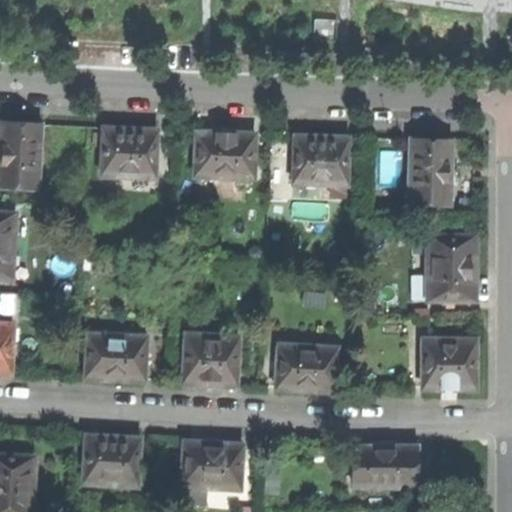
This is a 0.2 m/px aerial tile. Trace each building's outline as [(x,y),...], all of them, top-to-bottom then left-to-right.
[(0,0),(0,31),(115,31),(115,0),(0,0)] [(41,124),(1,122),(0,136),(0,186),(37,188),(41,124)] [(130,129),(104,128),(101,175),(154,178),(157,130),(130,129)] [(225,133),(197,132),(195,176),(253,178),(255,134),(225,133)] [(322,137),(295,136),(294,183),(346,185),(348,138),(322,137)] [(412,140),(410,203),(449,204),(450,174),(451,141),(412,140)] [(14,214),(0,213),(0,277),(11,278),(14,214)] [(427,236),(427,300),(475,301),(475,270),(475,237),(427,236)] [(13,325),(0,324),(0,372),(10,374),(13,325)] [(146,337),(88,334),(86,378),(115,379),(143,381),(146,337)] [(239,338),(186,334),(183,383),(210,385),(235,386),(239,338)] [(423,339),(422,389),(450,389),(475,389),(476,340),(423,339)] [(336,348),(279,345),(276,389),(303,390),(334,392),(336,348)] [(112,437),(86,436),(83,482),(136,485),(139,439),(112,437)] [(214,444),(184,442),(182,485),(240,488),(242,445),(214,444)] [(353,447),(352,487),(416,487),(416,447),(384,447),(353,447)] [(31,511),(35,457),(0,455),(0,511),(31,511)] [(184,504),(211,506),(212,490),(185,489),(184,504)]
